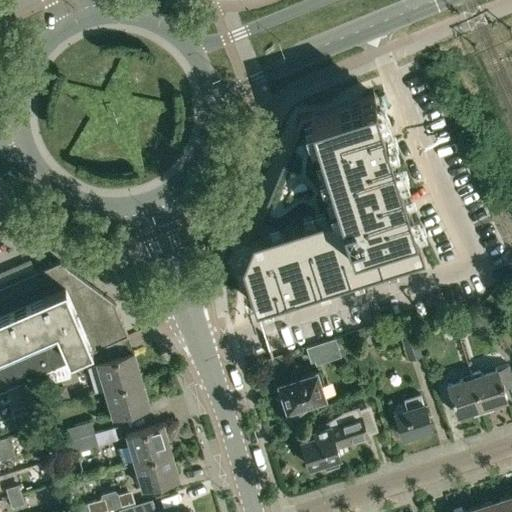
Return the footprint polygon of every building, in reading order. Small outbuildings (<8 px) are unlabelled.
[(254,235),(251,242),(268,305),(363,270),(423,251),(415,226),(374,94),(311,114),(301,117),(254,235)] [(435,138),(407,145),(414,174),(442,168),(435,138)] [(0,395),(27,384),(25,379),(42,371),(46,383),(71,375),(67,361),(128,334),(113,301),(60,261),(60,260),(48,265),(0,286),(0,395)] [(473,309),(453,316),(457,329),(463,327),(477,323),(473,309)] [(453,316),(443,319),(448,332),(451,331),(457,329),(453,316)] [(401,333),(399,334),(408,360),(423,355),(414,329),(413,329),(412,330),(401,333)] [(310,361),(314,360),(315,363),(341,355),(335,337),(305,346),(310,361)] [(96,361),(87,367),(95,391),(104,388),(104,387),(141,376),(133,350),(96,361)] [(481,372),(472,375),(482,407),(484,406),(507,399),(503,387),(511,384),(511,371),(509,363),(497,367),(481,372)] [(304,376),(280,384),(288,408),(290,408),(291,410),(291,411),(294,416),(308,407),(308,404),(307,402),(324,397),(319,384),(322,383),(318,369),(303,374),(304,376)] [(472,375),(471,375),(447,383),(457,415),(482,407),(472,375)] [(141,376),(104,387),(104,388),(112,415),(150,404),(141,376)] [(69,396),(65,383),(52,387),(56,400),(69,396)] [(405,399),(407,407),(394,412),(402,437),(432,427),(424,402),(423,403),(420,394),(405,399)] [(11,407),(16,426),(36,419),(31,400),(11,407)] [(314,435),(299,440),(308,467),(323,462),(325,469),(339,464),(337,457),(339,457),(341,456),(337,446),(336,444),(344,441),(345,441),(353,438),(353,440),(368,435),(367,434),(361,415),(359,408),(358,406),(343,411),(328,420),(330,424),(318,428),(312,430),(314,435)] [(91,419),(66,427),(69,438),(94,431),(91,419)] [(129,444),(119,447),(123,463),(133,459),(171,449),(163,421),(125,432),(129,444)] [(94,431),(69,438),(73,450),(98,443),(94,431)] [(0,437),(0,458),(15,454),(9,435),(0,437)] [(171,449),(133,459),(141,487),(179,476),(171,449)] [(5,487),(8,495),(21,491),(19,483),(5,487)] [(101,498),(87,502),(89,511),(97,511),(135,501),(131,489),(118,493),(114,489),(102,493),(101,498)] [(24,502),(21,491),(8,495),(11,506),(24,502)] [(511,511),(511,493),(494,499),(498,511),(511,511)] [(156,511),(152,497),(118,507),(119,511),(156,511)] [(498,511),(494,499),(473,506),(474,511),(498,511)]
